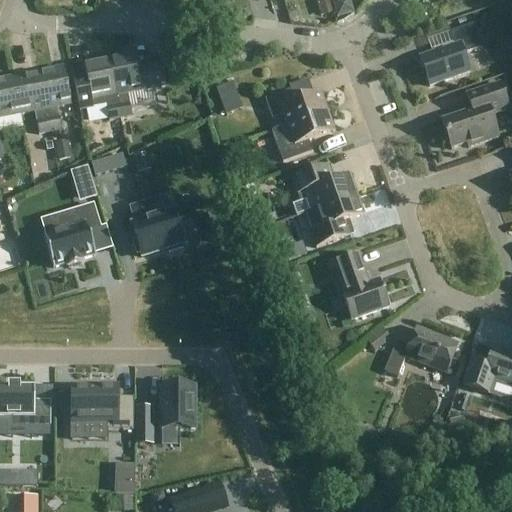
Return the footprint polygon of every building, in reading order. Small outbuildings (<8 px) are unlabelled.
[(482,49),(474,26),(450,34),(455,47),(420,60),(430,88),(470,74),(463,56),(482,49)] [(134,56),(109,61),(120,121),(132,118),(128,96),(165,89),(161,67),(137,72),(134,56)] [(120,121),(109,61),(84,66),(86,77),(73,80),(80,113),(106,108),(109,123),(120,121)] [(39,74),(50,134),(62,132),(58,110),(71,107),(64,70),(39,74)] [(50,134),(39,74),(14,79),(21,117),(35,114),(40,144),(51,141),(50,134)] [(0,120),(21,117),(14,79),(0,81),(0,120)] [(508,111),(500,85),(466,97),(472,113),(442,123),(451,152),(467,146),(469,150),(498,140),(490,117),(508,111)] [(284,117),(287,127),(288,128),(328,114),(321,94),(295,103),(291,92),(265,101),(272,121),(284,117)] [(242,99),(227,104),(232,117),(247,112),(242,99)] [(462,102),(440,108),(443,119),(465,113),(462,102)] [(271,132),(276,145),(283,165),(313,154),(309,143),(335,134),(328,114),(288,128),(287,127),(271,132)] [(296,218),(306,214),(310,213),(310,214),(357,197),(350,177),(324,186),(318,171),(292,181),(300,203),(292,206),(296,218)] [(169,197),(130,209),(135,224),(132,225),(136,238),(132,239),(137,255),(140,254),(142,258),(168,250),(169,254),(183,250),(182,246),(186,245),(176,212),(173,212),(169,197)] [(364,217),(357,197),(310,214),(310,213),(306,214),(313,234),(311,235),(316,250),(354,237),(349,222),(364,217)] [(81,261),(95,257),(87,233),(100,230),(93,207),(70,214),(75,230),(43,239),(53,270),(66,266),(68,270),(82,265),(81,261)] [(388,310),(379,283),(368,286),(358,257),(334,265),(345,294),(342,295),(352,322),(388,310)] [(446,375),(457,348),(417,331),(409,349),(396,344),(384,374),(397,380),(406,359),(446,375)] [(473,357),(463,387),(488,396),(493,380),(511,386),(511,358),(492,352),(487,367),(483,366),(485,361),(473,357)] [(10,429),(50,429),(50,403),(34,403),(34,388),(20,388),(20,387),(8,387),(8,388),(0,387),(0,419),(10,420),(10,429)] [(71,388),(71,426),(106,426),(106,432),(133,432),(133,400),(117,400),(117,388),(71,388)] [(194,431),(194,388),(161,388),(161,431),(194,431)] [(133,486),(116,485),(115,496),(133,497),(133,486)] [(203,511),(198,493),(167,503),(170,511),(203,511)]
